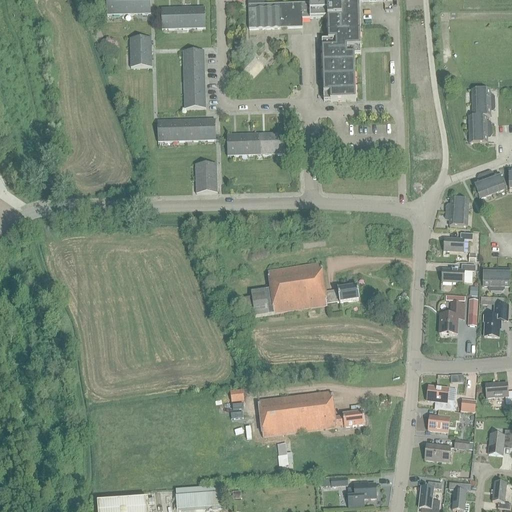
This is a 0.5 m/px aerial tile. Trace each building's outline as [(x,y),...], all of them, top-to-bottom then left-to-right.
[(106,0),(107,17),(121,17),(120,0),(106,0)] [(120,0),(121,17),(136,16),(135,0),(120,0)] [(135,0),(136,16),(150,16),(149,0),(135,0)] [(309,0),(309,4),(264,6),(263,0),(247,0),(249,31),(302,29),(302,20),(327,19),(328,42),(322,42),(324,103),(356,102),(354,56),(361,56),(359,3),(392,2),(392,0),(309,0)] [(176,31),(191,31),(190,9),(176,10),(176,31)] [(191,31),(205,30),(205,9),(190,9),(191,31)] [(162,32),(176,31),(176,10),(161,10),(162,32)] [(130,55),(151,54),(151,40),(130,40),(130,55)] [(183,68),(204,67),(204,53),(182,53),(183,68)] [(131,70),(152,69),(151,54),(130,55),(131,70)] [(183,82),(205,82),(204,67),(183,68),(183,82)] [(184,97),(205,96),(205,82),(183,82),(184,97)] [(472,105),(495,104),(495,98),(490,99),(489,91),(472,91),(472,105)] [(184,111),(206,111),(205,96),(184,97),(184,111)] [(486,118),(490,118),(490,110),(495,110),(495,104),(472,105),(473,118),(486,118)] [(487,125),(486,118),(473,118),(469,118),(469,132),(492,131),(491,125),(487,125)] [(201,143),(216,143),(215,121),(201,122),(201,143)] [(173,144),(187,144),(186,122),(172,123),(173,144)] [(187,144),(201,143),(201,122),(186,122),(187,144)] [(158,144),(173,144),(172,123),(157,123),(158,144)] [(470,145),(487,145),(487,137),(492,137),(492,131),(469,132),(470,145)] [(256,157),(271,157),(270,135),(256,136),(256,157)] [(271,157),(285,156),(285,135),(270,135),(271,157)] [(227,158),(242,158),(241,136),(227,137),(227,158)] [(242,158),(256,157),(256,136),(241,136),(242,158)] [(196,181),(217,180),(217,166),(195,167),(196,181)] [(484,175),(492,196),(505,191),(499,175),(492,177),(490,173),(484,175)] [(479,200),(492,196),(484,175),(479,177),(480,181),(473,184),(479,200)] [(196,196),(218,195),(217,180),(196,181),(196,196)] [(468,215),(468,202),(451,201),(451,208),(446,208),(445,214),(468,215)] [(467,229),(468,215),(445,214),(445,220),(450,220),(449,228),(467,229)] [(464,242),(472,242),(473,236),(460,235),(460,241),(444,240),(443,252),(463,254),(464,242)] [(337,292),(325,294),(321,265),(268,273),(270,291),(251,294),(254,318),(327,307),(327,305),(339,303),(340,305),(360,302),(357,287),(337,290),(337,292)] [(464,273),(475,274),(476,267),(462,267),(461,273),(442,272),(442,284),(464,285),(464,273)] [(496,293),(497,271),(483,271),(483,288),(490,288),(490,293),(496,293)] [(510,289),(510,271),(497,271),(496,293),(502,293),(502,288),(510,289)] [(239,301),(240,313),(253,311),(251,299),(239,301)] [(469,301),(468,328),(476,328),(477,302),(469,301)] [(464,305),(451,305),(451,317),(440,316),(439,336),(456,337),(457,319),(464,319),(464,305)] [(509,307),(495,307),(494,318),(484,317),(483,324),(485,324),(484,339),(499,339),(500,327),(501,327),(501,322),(508,323),(509,307)] [(511,393),(508,394),(507,385),(485,387),(486,401),(505,399),(506,407),(511,406),(511,393)] [(454,414),(455,404),(447,403),(448,390),(429,388),(427,403),(438,405),(437,412),(439,412),(454,414)] [(335,418),(332,394),(258,403),(263,439),(336,430),(336,428),(344,427),(344,429),(365,426),(363,413),(342,416),(343,417),(335,418)] [(231,396),(232,404),(243,403),(242,395),(231,396)] [(473,416),(475,404),(462,403),(460,414),(473,416)] [(428,433),(448,435),(448,430),(455,430),(456,423),(459,424),(460,415),(454,414),(439,412),(438,418),(430,418),(428,433)] [(511,444),(511,432),(505,432),(505,438),(491,436),(488,456),(503,458),(504,446),(511,447),(511,444)] [(454,450),(472,452),(473,444),(455,442),(454,450)] [(288,467),(286,445),(277,446),(280,467),(288,467)] [(425,462),(449,465),(451,449),(427,446),(425,462)] [(348,488),(347,481),(331,482),(331,489),(348,488)] [(441,492),(442,486),(428,484),(427,490),(421,489),(419,510),(422,510),(421,511),(438,511),(440,503),(432,502),(433,491),(441,492)] [(507,485),(495,484),(492,504),(498,504),(498,510),(510,511),(511,506),(504,505),(507,485)] [(376,500),(375,486),(362,487),(362,485),(354,486),(354,490),(349,490),(349,501),(348,501),(349,509),(364,508),(363,501),(376,500)] [(468,511),(469,507),(465,506),(466,493),(460,493),(461,486),(449,485),(449,492),(454,492),(452,511),(468,511)] [(187,511),(223,510),(221,488),(175,491),(176,511),(187,511)] [(148,511),(148,500),(97,504),(98,511),(148,511)]
